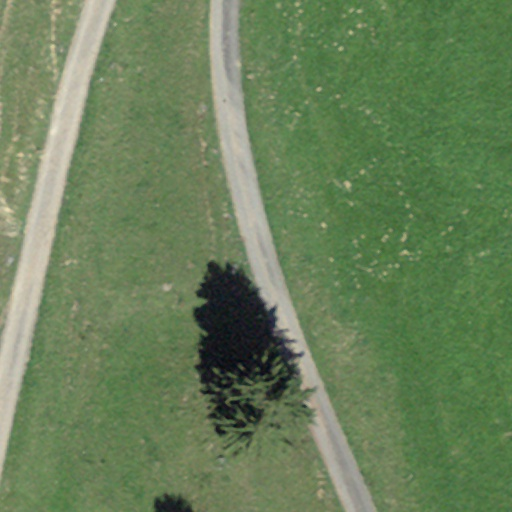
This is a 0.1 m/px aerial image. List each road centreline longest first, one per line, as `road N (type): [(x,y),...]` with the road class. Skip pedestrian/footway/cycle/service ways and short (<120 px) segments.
road 1 (track): [(360,511),(247,212),(224,40),(228,0)]
road 2 (track): [(0,424),(63,123),(106,0)]
